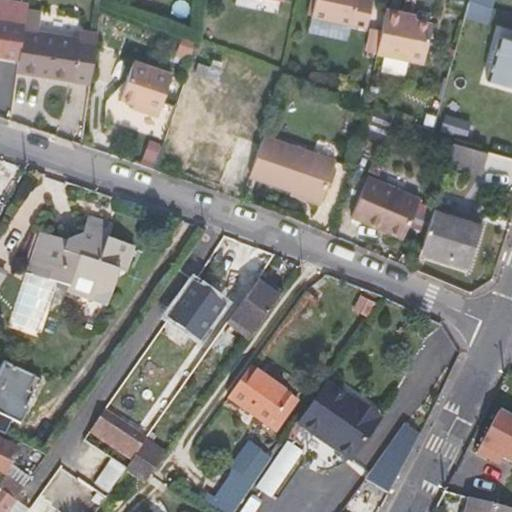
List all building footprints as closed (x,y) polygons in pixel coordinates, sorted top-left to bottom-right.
[(313,0),(312,9),(366,21),(370,0),(313,0)] [(469,0),(466,14),(490,20),(495,0),(469,0)] [(26,12),(27,8),(0,4),(0,56),(19,59),(26,12)] [(403,14),(404,9),(386,5),(377,50),(422,59),(431,20),(413,16),(403,14)] [(39,14),(26,12),(19,59),(18,71),(90,81),(96,41),(36,31),(39,14)] [(511,83),(511,41),(499,38),(487,77),(511,83)] [(107,100),(106,116),(166,138),(176,105),(162,99),(172,73),(134,61),(128,77),(107,100)] [(208,74),(217,77),(221,68),(211,65),(208,74)] [(323,195),(335,155),(264,133),(252,174),(323,195)] [(452,141),(447,161),(482,172),(488,152),(452,141)] [(219,178),(227,157),(202,147),(194,167),(219,178)] [(482,172),(507,179),(511,162),(511,158),(488,152),(482,172)] [(352,211),(403,231),(418,193),(367,172),(352,211)] [(468,264),(479,226),(432,212),(421,250),(468,264)] [(79,233),(64,240),(38,230),(24,271),(54,281),(66,285),(64,290),(91,300),(93,296),(110,292),(117,271),(122,271),(130,247),(106,238),(107,232),(83,223),(79,233)] [(0,287),(8,273),(0,268),(0,287)] [(54,281),(24,271),(7,318),(38,328),(54,281)] [(282,290),(260,274),(256,279),(278,295),(282,290)] [(278,295),(256,279),(228,319),(249,336),(278,295)] [(221,307),(191,284),(167,316),(197,339),(221,307)] [(228,319),(225,324),(246,340),(249,336),(228,319)] [(34,377),(3,363),(0,368),(0,432),(6,435),(12,421),(21,425),(28,409),(26,408),(33,394),(28,392),(34,377)] [(248,366),(225,397),(266,426),(289,395),(248,366)] [(28,392),(33,394),(35,395),(41,380),(34,377),(28,392)] [(347,396),(323,380),(301,413),(325,429),(347,396)] [(152,388),(139,405),(158,419),(171,401),(152,388)] [(349,459),(378,417),(347,396),(325,429),(319,438),(349,459)] [(365,474),(384,487),(428,417),(411,406),(365,474)] [(511,462),(511,417),(498,411),(476,452),(491,460),(495,454),(503,458),(511,462)] [(301,413),(296,421),(319,438),(325,429),(301,413)] [(93,416),(84,428),(131,458),(135,453),(139,446),(93,416)] [(155,467),(165,453),(144,439),(139,446),(135,453),(155,467)] [(247,442),(230,464),(242,474),(259,451),(247,442)] [(286,442),(257,485),(273,496),(301,452),(286,442)] [(0,468),(6,472),(15,453),(0,445),(0,468)] [(135,453),(131,458),(124,468),(144,482),(155,467),(135,453)] [(495,454),(491,460),(499,464),(503,458),(495,454)] [(124,468),(109,489),(129,504),(144,482),(124,468)] [(212,499),(230,511),(232,511),(250,489),(230,475),(212,499)] [(0,511),(7,511),(15,502),(0,490),(0,511)] [(465,511),(510,511),(511,509),(469,498),(465,511)]
